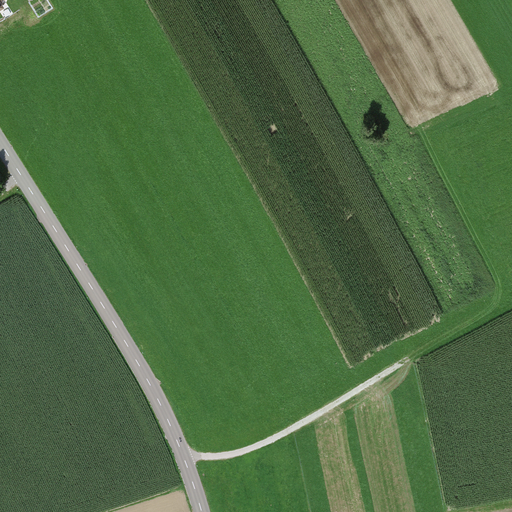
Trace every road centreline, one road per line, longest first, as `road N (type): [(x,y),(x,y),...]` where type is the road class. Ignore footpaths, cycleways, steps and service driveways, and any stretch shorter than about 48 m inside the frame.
road 1 (tertiary): [(202,511),(153,388),(0,140)]
road 2 (track): [(504,309),(272,441),(222,458),(183,452)]
